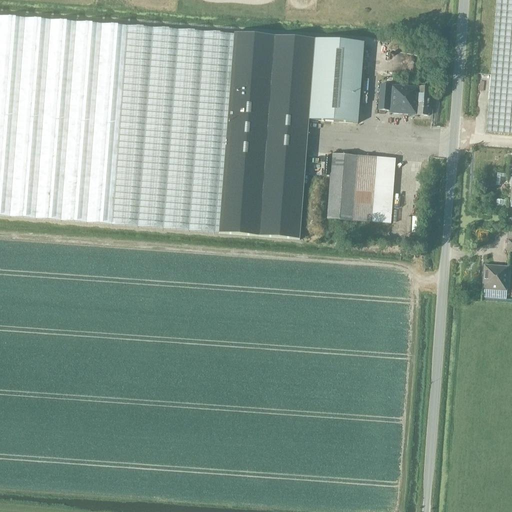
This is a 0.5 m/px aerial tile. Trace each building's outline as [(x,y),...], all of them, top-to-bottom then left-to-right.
[(511,0),(497,0),(487,133),(511,135),(511,0)] [(362,43),(234,33),(0,15),(0,218),(300,241),(309,121),(356,124),(359,75),(362,43)] [(409,88),(381,85),(379,110),(399,112),(399,115),(429,117),(431,94),(420,92),(420,89),(409,88)] [(329,221),(391,225),(394,194),(396,160),(376,159),(376,160),(357,159),(357,158),(333,156),(329,221)] [(492,199),(491,208),(497,209),(505,209),(506,200),(492,199)] [(484,265),(481,290),(507,292),(509,267),(484,265)]
